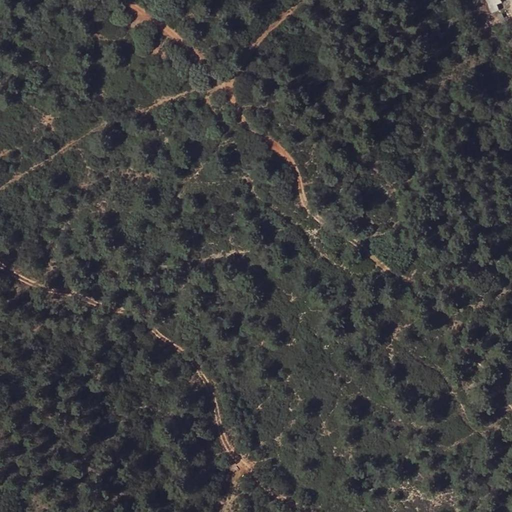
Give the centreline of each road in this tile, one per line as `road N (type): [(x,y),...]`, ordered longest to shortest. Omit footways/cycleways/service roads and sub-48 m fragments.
road 1 (track): [(511,405),(445,313),(359,239),(319,218),(302,198),(285,151),(252,128),(218,78),(129,0)]
road 2 (track): [(311,511),(273,494),(240,456),(185,354),(131,314),(0,261)]
road 3 (track): [(276,28),(218,78),(114,121),(0,190)]
